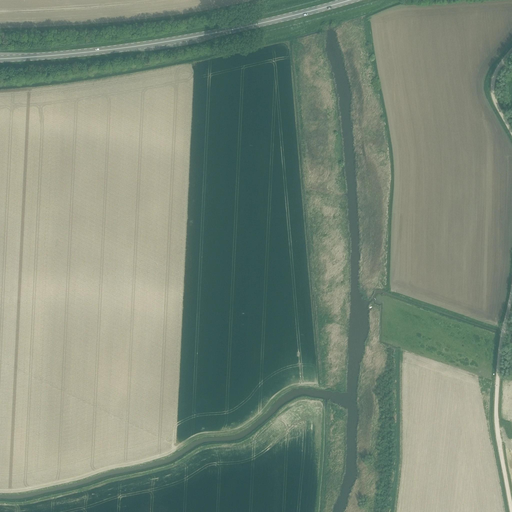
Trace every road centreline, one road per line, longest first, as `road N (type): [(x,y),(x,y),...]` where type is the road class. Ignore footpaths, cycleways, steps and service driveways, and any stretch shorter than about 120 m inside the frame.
road 1 (primary): [(0,59),(137,46),(350,0)]
road 2 (track): [(511,511),(494,417),(511,291)]
